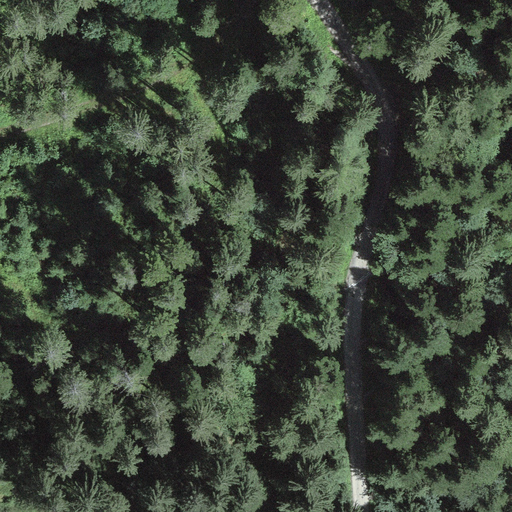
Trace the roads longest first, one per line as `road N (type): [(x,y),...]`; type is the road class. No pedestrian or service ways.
road 1 (track): [(359,511),(354,299),(388,135),(370,84),(315,0)]
road 2 (track): [(249,0),(213,42),(176,66),(77,115),(0,134)]
